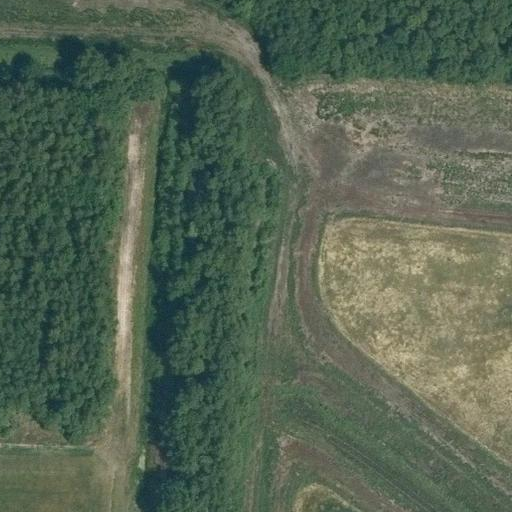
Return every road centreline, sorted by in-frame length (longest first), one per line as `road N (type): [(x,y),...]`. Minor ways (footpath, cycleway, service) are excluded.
road 1 (track): [(153,0),(252,55),(275,101),(279,133)]
road 2 (track): [(160,10),(0,7)]
